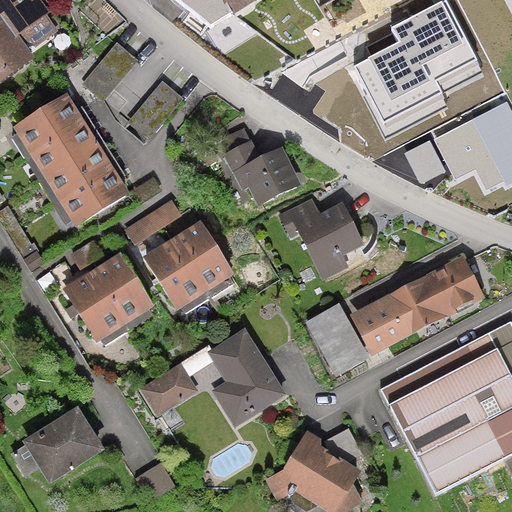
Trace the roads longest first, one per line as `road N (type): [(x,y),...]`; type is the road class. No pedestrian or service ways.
road 1 (residential): [(511,238),(390,188),(214,73),(127,0)]
road 2 (residential): [(0,239),(138,455)]
